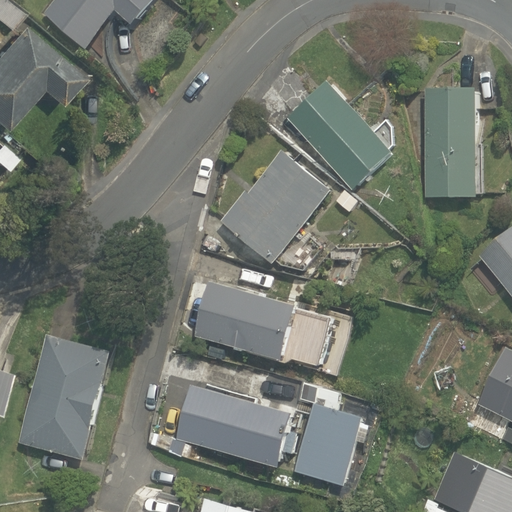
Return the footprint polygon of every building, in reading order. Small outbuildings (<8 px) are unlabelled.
[(23,12),(8,0),(0,0),(0,23),(7,30),(23,12)] [(58,0),(48,12),(90,49),(122,9),(139,24),(160,0),(58,0)] [(20,26),(0,48),(0,127),(3,130),(38,89),(55,104),(80,77),(20,26)] [(332,79),(291,117),(356,190),(397,152),(332,79)] [(481,197),(481,87),(429,88),(429,197),(481,197)] [(277,264),(335,188),(287,150),(253,193),(249,190),(224,221),(277,264)] [(358,197),(350,190),(342,199),(351,206),(358,197)] [(511,230),(483,255),(511,290),(511,230)] [(317,283),(293,277),(289,295),(313,300),(317,283)] [(302,304),(212,280),(199,336),(288,359),(302,304)] [(115,348),(50,332),(23,442),(89,458),(115,348)] [(481,404),(511,418),(511,346),(509,346),(481,404)] [(321,384),(307,380),(302,397),(316,401),(321,384)] [(299,408),(195,382),(181,437),(286,465),(289,450),(298,452),(302,431),(294,429),(299,408)] [(369,414),(320,401),(299,469),(348,485),(369,414)] [(511,511),(511,470),(458,449),(438,498),(472,511),(511,511)] [(204,511),(261,511),(262,510),(209,496),(204,511)] [(451,511),(453,507),(431,498),(424,511),(451,511)]
